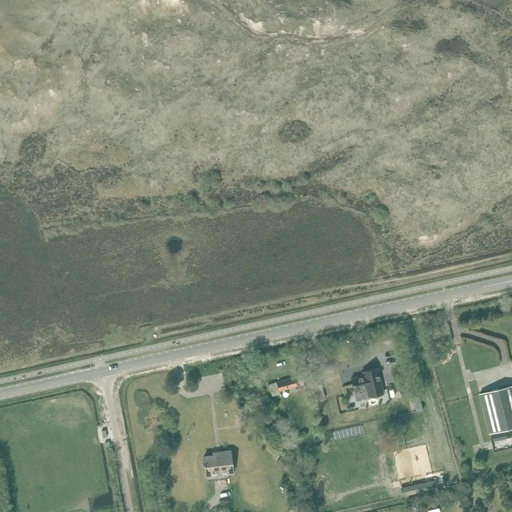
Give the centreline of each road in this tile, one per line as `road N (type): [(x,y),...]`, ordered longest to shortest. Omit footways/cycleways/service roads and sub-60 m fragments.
road 1 (tertiary): [(511,282),(101,372)]
road 2 (track): [(511,254),(158,330),(144,350)]
road 3 (unclassified): [(127,511),(101,372)]
